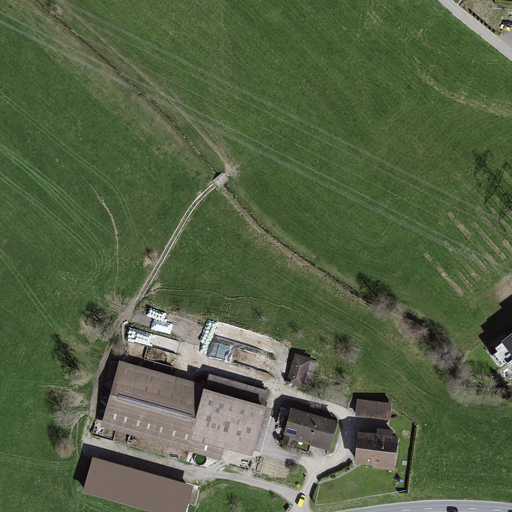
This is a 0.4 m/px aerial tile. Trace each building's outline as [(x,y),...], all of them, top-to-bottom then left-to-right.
[(299,384),(306,361),(295,358),(288,381),(299,384)] [(265,402),(119,360),(100,430),(188,455),(190,448),(222,457),(225,447),(250,454),(265,402)] [(389,404),(358,400),(356,414),(387,417),(389,404)] [(292,411),(282,408),(278,423),(288,426),(283,445),(309,452),(312,440),(319,442),(318,445),(328,448),(336,423),(293,410),(292,411)] [(356,459),(394,463),(397,438),(359,434),(356,459)]
